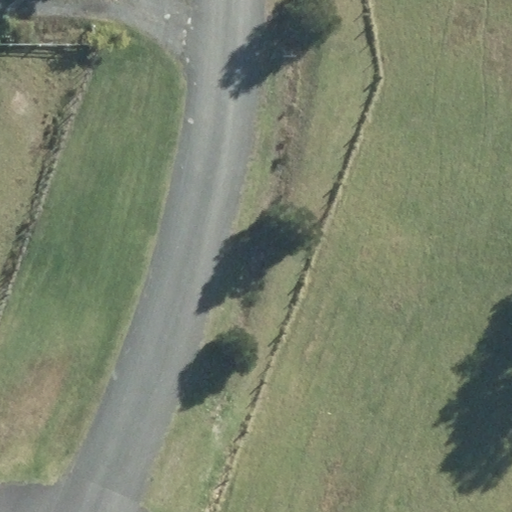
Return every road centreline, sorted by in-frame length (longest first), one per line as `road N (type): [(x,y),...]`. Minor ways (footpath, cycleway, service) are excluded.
road 1 (unclassified): [(79,511),(144,394),(201,206),(218,0)]
road 2 (track): [(220,13),(0,3)]
